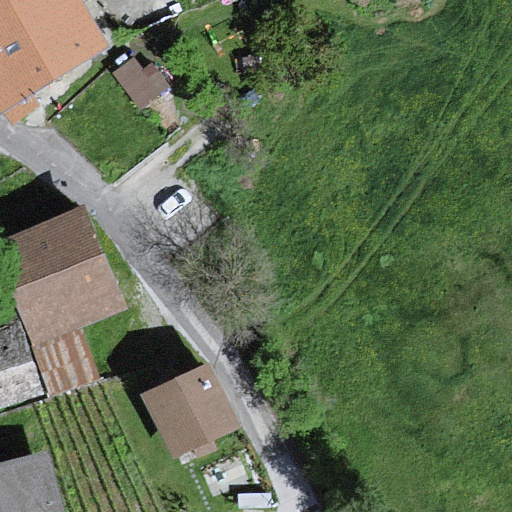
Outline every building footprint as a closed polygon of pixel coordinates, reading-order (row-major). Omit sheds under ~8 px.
[(65,0),(0,0),(0,120),(3,125),(104,66),(65,0)] [(86,219),(0,250),(0,284),(12,312),(30,350),(122,320),(86,219)] [(12,312),(0,315),(0,417),(46,403),(30,350),(12,312)] [(204,373),(141,405),(171,467),(238,438),(204,373)] [(62,511),(50,463),(0,473),(0,511),(62,511)]
